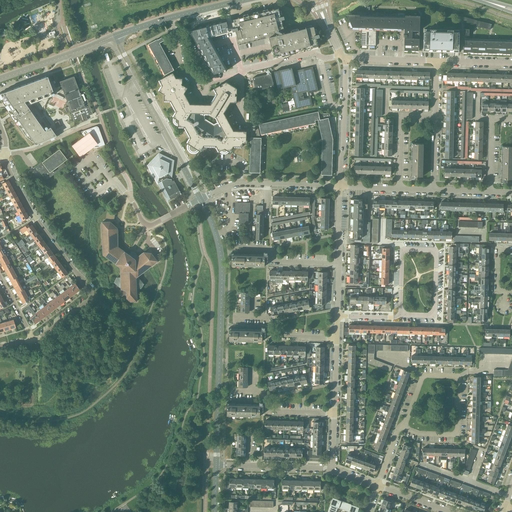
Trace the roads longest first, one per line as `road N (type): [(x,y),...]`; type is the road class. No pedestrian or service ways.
road 1 (tertiary): [(216,465),(221,253),(200,199)]
road 2 (residential): [(32,340),(92,293),(34,216),(5,155)]
road 3 (tertiary): [(200,199),(113,36)]
road 4 (secondary): [(113,36),(246,0)]
road 5 (residential): [(401,314),(434,312),(438,252),(402,250)]
road 6 (secondary): [(0,79),(113,36)]
